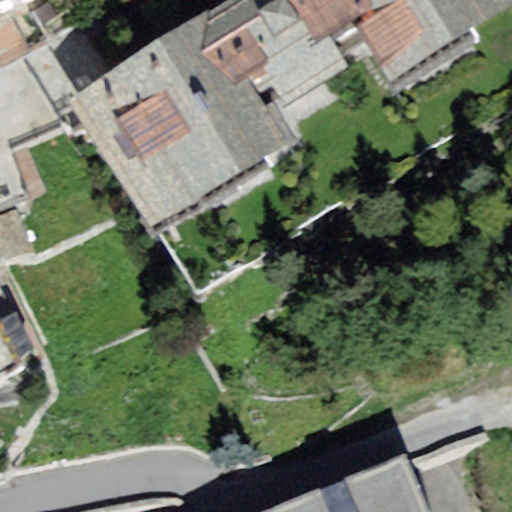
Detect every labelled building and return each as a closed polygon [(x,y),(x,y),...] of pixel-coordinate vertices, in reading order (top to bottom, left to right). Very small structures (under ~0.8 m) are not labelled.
[(0,0),(0,31),(58,0),(71,0),(80,2),(80,0),(0,0)] [(511,0),(244,0),(72,111),(152,248),(277,177),(271,165),(307,146),(285,114),(361,63),(392,94),(511,16),(511,0)] [(84,249),(41,275),(71,324),(114,298),(84,249)] [(0,380),(23,369),(0,322),(0,380)] [(420,511),(405,471),(302,511),(420,511)]
